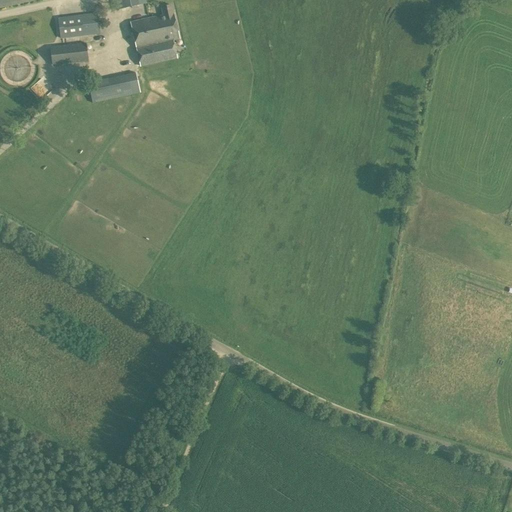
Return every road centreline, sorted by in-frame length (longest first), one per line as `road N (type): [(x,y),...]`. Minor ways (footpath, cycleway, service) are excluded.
road 1 (tertiary): [(511,465),(336,408),(0,213)]
road 2 (unknown): [(0,14),(85,6),(114,19),(117,34),(107,62),(0,153)]
road 3 (track): [(168,511),(226,347)]
